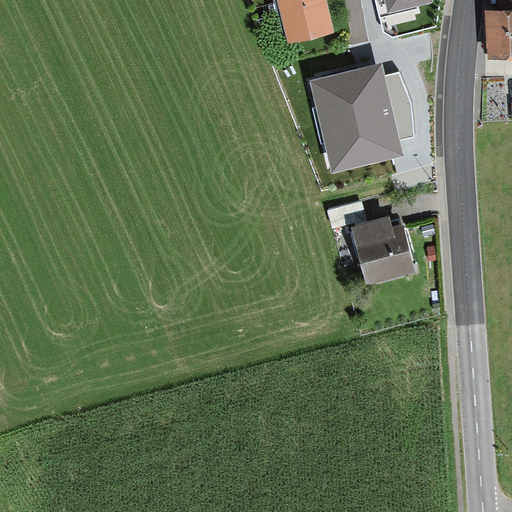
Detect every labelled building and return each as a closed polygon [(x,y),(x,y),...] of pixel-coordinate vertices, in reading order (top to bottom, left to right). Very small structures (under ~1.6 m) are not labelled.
[(320,0),(259,0),(263,41),(323,35),(320,0)] [(383,0),(388,24),(442,14),(439,0),(383,0)] [(511,68),(511,2),(494,3),(497,69),(511,68)] [(383,68),(311,86),(334,181),(406,163),(383,68)] [(399,138),(413,136),(404,74),(390,76),(399,138)] [(388,213),(357,221),(369,271),(412,260),(402,222),(391,225),(388,213)]
